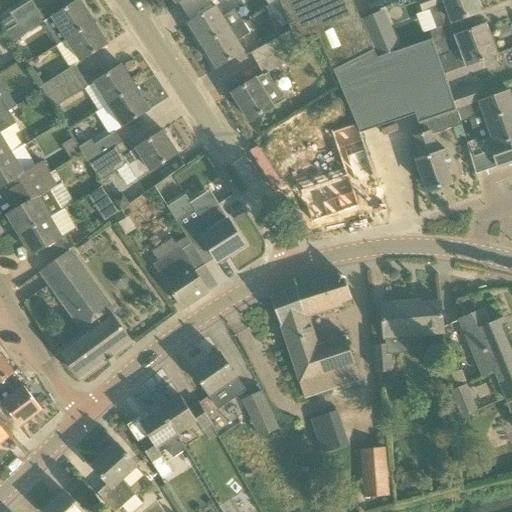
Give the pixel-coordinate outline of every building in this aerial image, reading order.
[(79,0),(45,22),(38,11),(17,24),(5,32),(12,43),(43,23),(59,47),(69,40),(95,24),(80,0),(79,0)] [(279,0),(283,8),(288,21),(292,31),(297,43),(317,34),(333,68),(375,50),(361,20),(352,0),(279,0)] [(431,11),(437,26),(452,21),(480,12),(475,0),(418,0),(424,14),(431,11)] [(11,15),(17,24),(38,11),(32,1),(11,15)] [(225,17),(218,6),(189,24),(203,47),(244,23),(236,10),(225,17)] [(379,13),(361,20),(375,50),(378,58),(401,50),(383,11),(379,13)] [(438,56),(449,52),(444,38),(450,36),(449,33),(455,31),(452,21),(437,26),(429,29),(432,39),(433,42),(438,56)] [(216,68),(246,50),(240,41),(251,34),(244,23),(203,47),(216,68)] [(95,24),(69,40),(83,60),(108,44),(95,24)] [(457,34),(462,49),(467,65),(483,59),(495,54),(485,25),(457,34)] [(257,65),(280,52),(297,43),(292,31),(251,53),(257,65)] [(373,53),(334,73),(341,89),(350,108),(357,124),(360,133),(415,115),(418,123),(454,111),(431,42),(376,61),(373,53)] [(447,82),(449,81),(486,67),(485,64),(483,59),(467,65),(462,49),(449,52),(438,56),(444,74),(447,82)] [(263,74),(257,78),(232,93),(249,121),(282,99),(266,74),(286,64),(280,52),(257,65),(263,74)] [(122,65),(93,83),(109,106),(109,108),(137,90),(122,65)] [(41,88),(47,98),(81,77),(74,66),(41,88)] [(47,98),(54,108),(87,87),(81,77),(47,98)] [(341,89),(322,100),(328,116),(350,108),(341,89)] [(122,128),(150,110),(137,90),(109,108),(122,128)] [(467,90),(453,95),(458,109),(472,103),(469,94),(467,90)] [(480,101),(472,103),(458,109),(458,110),(462,122),(469,120),(477,141),(466,145),(476,174),(511,162),(511,100),(508,91),(480,101)] [(0,120),(11,114),(1,98),(0,98),(0,120)] [(432,134),(462,124),(456,110),(454,111),(418,123),(423,134),(413,137),(421,159),(417,161),(428,191),(452,183),(447,170),(453,168),(447,150),(438,153),(432,134)] [(0,160),(25,146),(17,133),(21,131),(18,126),(11,114),(0,120),(0,160)] [(303,193),(299,194),(303,207),(307,206),(313,222),(360,206),(352,183),(375,176),(360,133),(357,124),(333,132),(348,174),(302,190),(303,193)] [(129,153),(124,145),(90,166),(96,175),(100,180),(128,162),(137,178),(178,154),(164,131),(136,149),(136,148),(129,153)] [(89,164),(90,166),(124,145),(116,132),(95,145),(91,139),(79,148),(83,154),(89,164)] [(36,165),(25,146),(0,160),(0,191),(10,185),(15,194),(50,174),(43,161),(36,165)] [(57,186),(50,174),(15,194),(21,204),(9,211),(10,213),(7,215),(19,235),(75,203),(63,183),(57,186)] [(96,209),(110,200),(101,184),(87,193),(96,209)] [(123,193),(113,199),(119,210),(130,203),(123,193)] [(175,219),(194,208),(186,195),(168,207),(175,219)] [(54,261),(75,246),(68,234),(77,229),(65,209),(75,203),(19,235),(31,256),(35,254),(36,256),(46,250),(54,261)] [(210,232),(201,218),(183,229),(191,241),(205,265),(216,258),(218,262),(245,246),(229,220),(210,232)] [(205,265),(191,241),(154,264),(182,308),(208,292),(195,272),(205,265)] [(82,380),(132,343),(111,315),(116,311),(72,249),(76,247),(75,246),(54,261),(54,262),(39,272),(55,293),(84,333),(60,350),(82,380)] [(113,273),(112,279),(115,284),(121,286),(126,283),(127,277),(124,272),(118,270),(113,273)] [(320,345),(312,320),(336,309),(335,305),(350,299),(338,275),(296,287),(270,298),(281,322),(290,345),(306,400),(361,381),(345,336),(320,345)] [(414,305),(414,301),(382,304),(385,340),(444,335),(441,302),(414,305)] [(490,324),(484,309),(460,319),(484,376),(494,372),(506,399),(511,396),(511,338),(504,318),(490,324)] [(381,386),(394,385),(390,345),(373,347),(375,373),(379,372),(381,386)] [(244,389),(220,353),(193,371),(218,407),(244,389)] [(14,373),(0,354),(0,384),(6,380),(14,373)] [(15,393),(6,380),(0,384),(0,400),(20,427),(42,410),(24,386),(15,393)] [(461,418),(477,412),(467,384),(451,390),(461,418)] [(260,437),(278,429),(262,392),(244,400),(260,437)] [(198,402),(189,408),(181,396),(157,411),(181,444),(184,450),(186,448),(178,436),(197,423),(203,431),(212,424),(198,402)] [(184,450),(181,444),(157,411),(140,423),(148,436),(139,442),(163,480),(173,473),(161,454),(168,449),(173,457),(184,450)] [(323,454),(350,445),(339,411),(312,420),(323,454)] [(137,465),(117,443),(92,466),(107,485),(98,493),(115,511),(123,505),(128,511),(133,511),(143,504),(121,479),(137,465)] [(364,499),(390,498),(387,448),(360,449),(364,499)] [(239,482),(230,491),(236,497),(245,488),(239,482)] [(83,511),(65,492),(43,511),(83,511)]
